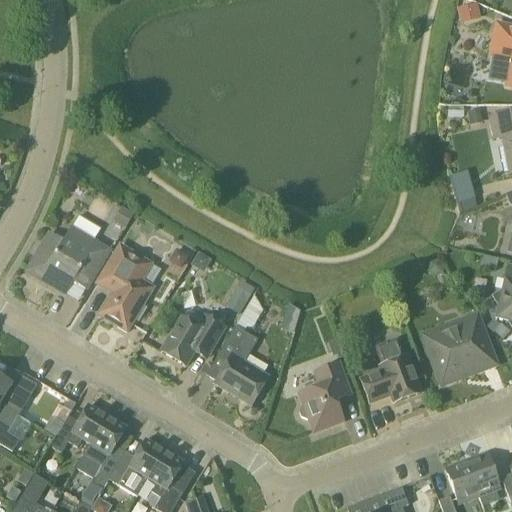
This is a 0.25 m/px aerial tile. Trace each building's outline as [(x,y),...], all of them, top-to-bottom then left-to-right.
[(480,17),(478,6),(458,10),(461,22),(480,17)] [(511,86),(511,29),(497,26),(492,56),(511,59),(511,66),(508,86),(511,86)] [(467,114),(469,124),(482,121),(480,112),(467,114)] [(511,112),(491,117),(496,139),(503,137),(511,174),(511,173),(511,112)] [(475,200),(473,194),(463,189),(456,192),(459,205),(475,200)] [(122,209),(114,223),(123,228),(132,215),(122,209)] [(108,253),(70,230),(63,242),(50,235),(35,261),(33,264),(33,268),(33,272),(35,275),(37,278),(40,280),(65,296),(73,284),(85,291),(108,253)] [(126,333),(152,290),(136,280),(146,264),(120,248),(97,285),(112,294),(99,316),(126,333)] [(210,261),(198,254),(191,266),(201,272),(205,271),(210,261)] [(444,275),(445,267),(439,262),(431,265),(430,273),(436,278),(444,275)] [(511,267),(508,267),(502,291),(492,297),(498,308),(496,319),(507,322),(511,329),(511,267)] [(235,296),(248,304),(255,293),(242,284),(235,296)] [(441,386),(496,366),(477,317),(423,338),(441,386)] [(224,329),(205,318),(198,329),(181,319),(161,353),(185,368),(194,353),(206,360),(224,329)] [(251,408),(268,380),(243,365),(257,342),(235,328),(217,358),(227,364),(214,385),(251,408)] [(405,359),(398,340),(375,349),(381,367),(380,368),(382,373),(360,381),(369,405),(391,396),(394,404),(420,395),(406,358),(405,359)] [(328,344),(333,356),(341,353),(336,341),(328,344)] [(313,435),(343,424),(335,402),(351,397),(339,365),(322,371),(327,384),(298,395),(303,407),(299,414),(301,419),(309,423),(313,435)] [(6,410),(18,418),(24,408),(37,387),(13,372),(6,383),(0,379),(0,403),(4,396),(11,400),(6,409),(6,410)] [(55,435),(72,407),(65,402),(48,430),(55,435)] [(6,409),(0,405),(0,446),(1,447),(13,455),(19,443),(8,436),(13,426),(18,418),(6,410),(6,409)] [(91,446),(107,419),(88,408),(78,424),(69,418),(50,449),(61,455),(68,444),(77,450),(82,441),(91,446)] [(109,482),(125,454),(115,448),(125,431),(107,419),(91,446),(84,458),(101,469),(98,475),(91,486),(92,486),(103,493),(109,482)] [(148,481),(164,454),(145,442),(134,460),(125,454),(109,482),(119,488),(137,499),(148,481)] [(164,454),(148,481),(156,486),(151,494),(160,500),(154,511),(156,511),(172,511),(182,496),(169,487),(183,465),(164,454)] [(466,463),(479,498),(499,490),(486,456),(466,463)] [(458,506),(479,498),(466,463),(445,471),(458,506)] [(510,504),(511,502),(511,476),(501,480),(510,504)] [(34,509),(48,485),(34,477),(20,501),(34,509)] [(103,493),(92,486),(81,504),(92,511),(103,493)] [(402,511),(402,509),(407,507),(403,495),(369,508),(370,511),(402,511)] [(441,511),(454,511),(450,499),(438,503),(441,511)]
